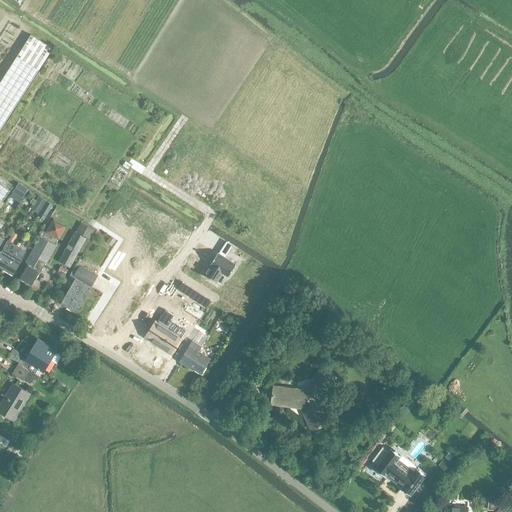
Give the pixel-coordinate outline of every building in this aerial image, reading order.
[(0,208),(4,203),(2,202),(14,186),(0,175),(0,131),(53,48),(31,34),(0,82),(0,208)] [(10,196),(20,202),(29,188),(19,182),(10,196)] [(47,200),(40,196),(32,208),(39,213),(47,200)] [(46,232),(60,239),(67,226),(54,218),(46,232)] [(77,231),(90,239),(95,230),(82,222),(77,231)] [(70,267),(86,239),(75,233),(59,260),(70,267)] [(49,259),(57,245),(40,236),(26,262),(28,264),(19,279),(33,286),(48,259),(49,259)] [(13,243),(8,240),(2,251),(0,253),(0,267),(4,269),(11,256),(14,251),(10,248),(13,243)] [(233,246),(227,242),(223,248),(229,252),(233,246)] [(13,275),(23,257),(24,256),(18,253),(20,248),(16,246),(14,251),(11,256),(4,269),(13,275)] [(211,264),(205,274),(210,277),(210,278),(212,279),(212,278),(217,282),(223,272),(229,276),(236,264),(218,252),(210,264),(211,264)] [(62,304),(77,312),(98,274),(78,263),(65,285),(70,288),(62,304)] [(190,287),(183,282),(178,289),(185,294),(190,287)] [(235,296),(229,304),(243,313),(248,305),(235,296)] [(156,322),(148,335),(152,338),(151,340),(171,353),(181,338),(186,330),(177,324),(172,332),(167,329),(172,322),(170,320),(174,315),(165,310),(157,323),(156,322)] [(229,334),(234,326),(225,321),(222,326),(224,328),(223,330),(229,334)] [(10,356),(29,368),(38,373),(40,369),(44,371),(57,351),(38,340),(28,356),(15,348),(10,356)] [(193,341),(179,360),(186,365),(188,363),(200,372),(209,359),(198,351),(201,346),(193,341)] [(73,358),(83,364),(89,355),(79,349),(73,358)] [(477,351),(464,367),(472,372),(484,357),(477,351)] [(35,375),(29,371),(18,364),(12,374),(23,381),(24,380),(30,383),(32,382),(35,377),(35,375)] [(273,387),(271,402),(270,404),(302,408),(311,430),(326,423),(317,401),(335,377),(322,367),(303,391),(273,387)] [(0,410),(15,420),(31,395),(17,386),(9,398),(7,397),(0,407),(0,410)] [(383,447),(373,460),(378,464),(375,469),(386,477),(388,474),(403,485),(401,488),(411,496),(427,476),(416,468),(411,475),(396,463),(401,457),(399,455),(400,454),(393,448),(392,450),(390,448),(389,451),(383,447)] [(444,459),(437,468),(443,472),(449,463),(444,459)] [(489,496),(489,508),(499,508),(499,496),(489,496)]
